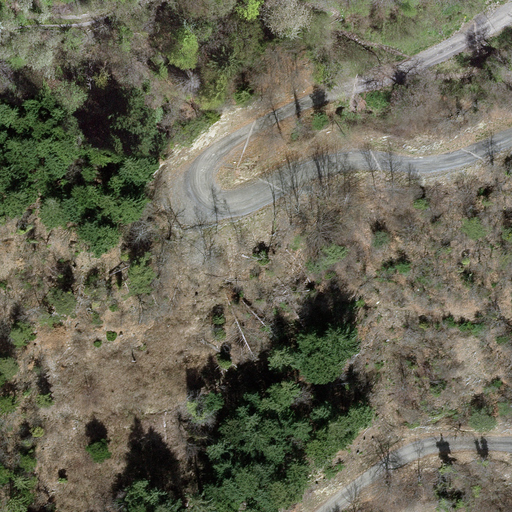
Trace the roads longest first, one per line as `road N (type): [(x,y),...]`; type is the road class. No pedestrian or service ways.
road 1 (track): [(511,18),(421,64),(338,87),(238,137),(201,177),(209,198),(229,206),(340,162),(445,169),(511,147)]
road 2 (track): [(511,443),(451,441),(404,453),(337,511)]
